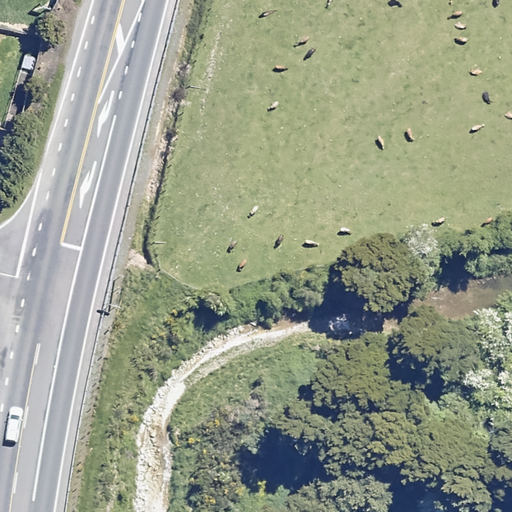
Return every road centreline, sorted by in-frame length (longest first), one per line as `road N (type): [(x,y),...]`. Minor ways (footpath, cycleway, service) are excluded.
road 1 (trunk): [(54,296),(128,0)]
road 2 (trunk): [(22,511),(54,296)]
